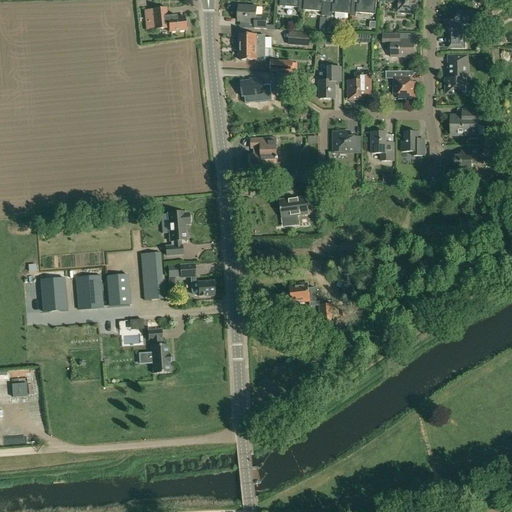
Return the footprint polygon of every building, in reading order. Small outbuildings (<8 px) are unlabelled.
[(298,12),(304,13),(304,0),(280,0),(280,6),(299,8),(298,12)] [(322,16),(327,16),(328,3),(321,3),(321,0),(304,0),(304,13),(304,10),(322,12),(322,16)] [(350,16),(351,16),(351,0),(335,0),(335,4),(328,3),(327,16),(332,17),(332,13),(350,14),(350,16)] [(375,14),(376,0),(359,0),(359,4),(352,3),(352,0),(351,0),(351,16),(352,17),(356,17),(356,13),(375,14)] [(415,14),(416,0),(386,0),(386,2),(397,3),(397,12),(415,14)] [(255,22),(255,29),(267,30),(268,17),(257,16),(257,7),(249,7),(249,8),(239,7),(238,21),(255,22)] [(144,11),(145,17),(146,27),(154,26),(155,30),(169,29),(169,32),(186,30),(186,28),(187,27),(187,24),(186,23),(185,17),(177,18),(176,16),(167,17),(167,8),(144,11)] [(457,8),(457,17),(456,17),(455,18),(454,19),(454,20),(445,20),(445,28),(447,28),(448,35),(450,35),(450,48),(465,48),(465,34),(462,34),(462,25),(472,25),(472,11),(464,11),(464,8),(457,8)] [(310,33),(290,32),(289,44),(309,45),(310,33)] [(382,34),(382,42),(391,42),(391,57),(405,57),(405,58),(414,58),(414,41),(400,41),(400,33),(382,34)] [(342,44),(342,34),(332,34),(332,36),(325,36),(325,46),(342,45),(342,44)] [(240,36),(240,48),(265,48),(265,36),(256,36),(240,36)] [(240,61),(256,60),(256,61),(265,61),(265,48),(240,48),(240,61)] [(500,65),(499,48),(492,50),(492,48),(486,48),(486,53),(486,57),(493,57),(494,66),(500,65)] [(467,94),(466,56),(448,57),(448,79),(445,79),(445,87),(447,87),(447,94),(467,94)] [(293,73),(293,62),(271,61),(271,72),(293,73)] [(319,81),(319,89),(320,89),(320,99),(334,99),(334,82),(341,82),(341,68),(328,68),(328,74),(320,74),(320,81),(319,81)] [(398,99),(414,99),(414,72),(386,72),(386,79),(394,79),(394,94),(398,99)] [(293,73),(277,75),(278,91),(294,89),(293,73)] [(371,95),(371,74),(355,74),(355,81),(349,81),(349,99),(361,99),(361,95),(371,95)] [(272,96),(271,85),(263,86),(262,78),(249,79),(250,82),(241,83),(242,96),(251,96),(251,98),(272,96)] [(451,136),(469,136),(469,140),(478,140),(477,116),(475,116),(475,109),(467,109),(467,116),(451,116),(451,136)] [(360,153),(360,138),(347,138),(347,131),(340,131),(340,133),(334,133),(334,153),(360,153)] [(424,156),(424,142),(417,142),(417,132),(404,133),(404,142),(401,142),(401,152),(413,152),(413,157),(424,156)] [(393,161),(393,143),(385,143),(385,133),(371,133),(372,154),(381,154),(381,161),(393,161)] [(256,164),(258,164),(258,170),(273,169),(273,163),(277,163),(276,139),(251,140),(251,148),(255,148),(255,155),(254,156),(253,156),(253,157),(252,157),(252,158),(252,159),(252,160),(252,161),(253,162),(253,163),(254,163),(255,164),(256,164)] [(482,163),(482,150),(466,150),(466,157),(452,157),(452,170),(471,170),(471,163),(482,163)] [(436,209),(436,194),(423,194),(423,209),(436,209)] [(339,208),(360,207),(360,204),(354,204),(353,196),(338,197),(339,208)] [(307,198),(280,201),(283,218),(284,227),(300,225),(298,216),(309,215),(307,198)] [(183,255),(182,246),(181,246),(180,241),(186,240),(185,225),(190,224),(189,214),(184,214),(184,212),(168,214),(170,242),(174,241),(174,246),(166,247),(167,256),(183,255)] [(427,245),(444,241),(443,234),(434,236),(433,233),(425,235),(427,245)] [(327,257),(337,257),(338,247),(327,246),(327,257)] [(164,299),(164,296),(161,253),(140,254),(144,301),(164,299)] [(214,282),(196,284),(195,276),(195,265),(169,267),(169,270),(180,270),(181,278),(190,277),(191,292),(192,294),(194,296),(197,296),(199,296),(199,297),(215,296),(214,282)] [(100,275),(76,278),(79,310),(103,308),(100,275)] [(128,275),(107,277),(109,306),(130,305),(128,275)] [(64,278),(40,280),(43,313),(67,311),(64,278)] [(316,296),(315,288),(309,289),(309,284),(297,286),(298,288),(290,289),(291,292),(289,294),(290,299),(292,300),(292,303),(301,301),(301,303),(311,302),(311,303),(317,302),(316,296)] [(349,326),(341,327),(339,303),(332,304),(332,305),(320,306),(321,317),(322,317),(324,332),(322,332),(324,343),(336,342),(336,341),(350,339),(349,326)] [(139,324),(139,330),(144,329),(143,320),(130,320),(130,325),(139,324)] [(162,339),(162,330),(148,331),(148,340),(152,340),(152,346),(151,346),(152,354),(149,354),(150,364),(152,364),(153,374),(170,373),(169,363),(171,363),(170,355),(168,355),(168,345),(161,346),(161,340),(162,339)] [(348,364),(347,353),(337,354),(338,365),(348,364)] [(27,397),(26,384),(12,385),(13,398),(27,397)]
